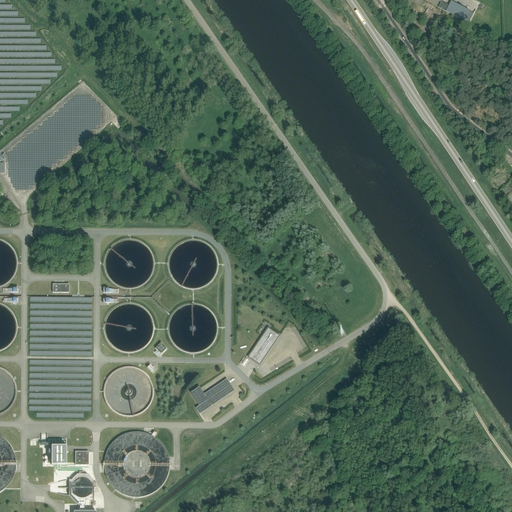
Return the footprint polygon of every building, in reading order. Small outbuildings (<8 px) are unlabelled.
[(412,0),(431,10),(433,7),(427,3),(427,4),(420,0),(412,0)] [(457,22),(450,18),(447,22),(450,24),(447,29),(451,31),(457,22)] [(53,284),(53,293),(69,293),(69,284),(64,284),(54,284),(53,284)] [(279,336),(268,328),(249,357),(260,365),(279,336)] [(161,343),(155,348),(156,349),(161,354),(167,348),(161,343)] [(240,363),(244,366),(248,360),(244,357),(240,363)] [(200,386),(190,393),(199,405),(199,406),(200,406),(201,405),(205,411),(235,391),(227,379),(205,394),(201,388),(200,386)] [(51,446),(51,465),(66,465),(66,446),(51,446)] [(75,452),(75,465),(78,465),(89,465),(89,452),(78,452),(75,452)] [(69,480),(69,496),(77,504),(78,505),(79,505),(79,508),(76,511),(74,511),(73,511),(96,511),(88,511),(84,508),(84,505),(85,505),(85,500),(92,500),(92,504),(94,504),(94,487),(93,487),(93,480),(87,474),(77,474),(71,480),(69,480)]
